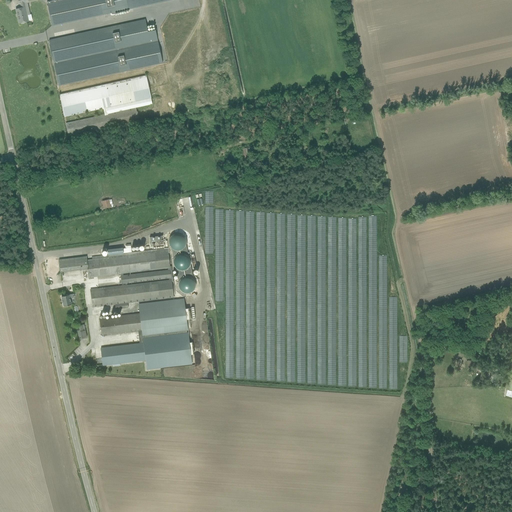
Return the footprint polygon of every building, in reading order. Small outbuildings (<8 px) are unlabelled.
[(21,8),(16,9),(17,14),(18,17),(17,17),(19,23),(28,21),(28,20),(32,19),(28,0),(29,0),(18,0),(20,4),(21,4),(21,8)] [(170,0),(54,0),(47,2),(48,4),(47,4),(52,26),(170,0)] [(155,26),(147,28),(146,19),(49,40),(59,86),(163,63),(162,60),(155,26)] [(97,86),(60,94),(65,116),(103,108),(105,115),(66,123),(69,136),(107,127),(138,120),(136,108),(152,104),(151,98),(146,75),(99,86),(100,87),(98,87),(97,86)] [(110,208),(108,200),(102,201),(103,209),(110,208)] [(171,248),(184,248),(184,234),(171,234),(171,248)] [(171,281),(173,281),(171,266),(170,266),(167,248),(91,257),(92,259),(87,260),(88,268),(89,279),(94,278),(94,277),(120,274),(121,275),(120,275),(122,284),(122,286),(95,289),(90,289),(92,307),(97,306),(116,304),(116,309),(128,308),(127,303),(173,298),(171,281)] [(186,251),(173,256),(178,270),(191,266),(186,251)] [(88,268),(87,260),(86,256),(59,259),(60,271),(88,268)] [(184,293),(196,288),(189,274),(177,279),(184,293)] [(73,294),(61,296),(63,306),(71,304),(70,298),(74,297),(73,294)] [(140,313),(99,318),(102,336),(107,335),(138,331),(139,339),(187,333),(186,319),(189,318),(188,308),(184,308),(183,298),(139,304),(140,313)] [(139,343),(100,348),(103,365),(112,364),(113,366),(120,365),(120,363),(146,360),(147,369),(191,364),(190,354),(193,354),(192,342),(188,342),(187,333),(139,339),(139,343)]
